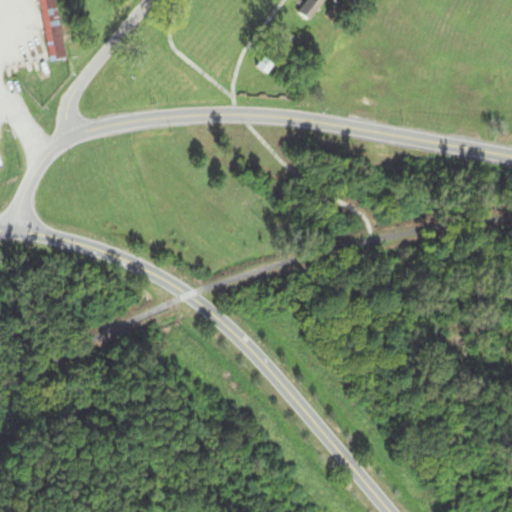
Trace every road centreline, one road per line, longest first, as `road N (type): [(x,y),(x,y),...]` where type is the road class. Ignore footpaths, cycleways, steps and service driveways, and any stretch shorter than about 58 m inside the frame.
road 1 (residential): [(12,231),(45,155),(71,134),(126,122),(279,117),(511,156)]
road 2 (primary): [(387,511),(264,367),(187,295),(101,252),(12,231)]
road 3 (residential): [(71,134),(65,99),(148,0)]
